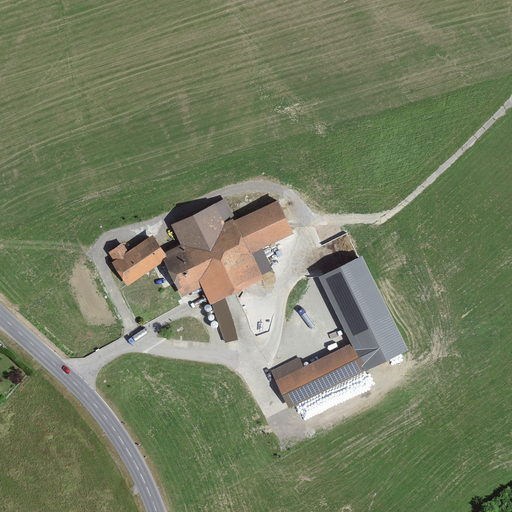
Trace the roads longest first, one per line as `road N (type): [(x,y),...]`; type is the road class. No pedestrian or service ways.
road 1 (track): [(511,110),(277,294),(262,363),(129,341),(70,379)]
road 2 (secondary): [(0,314),(111,424),(156,511)]
